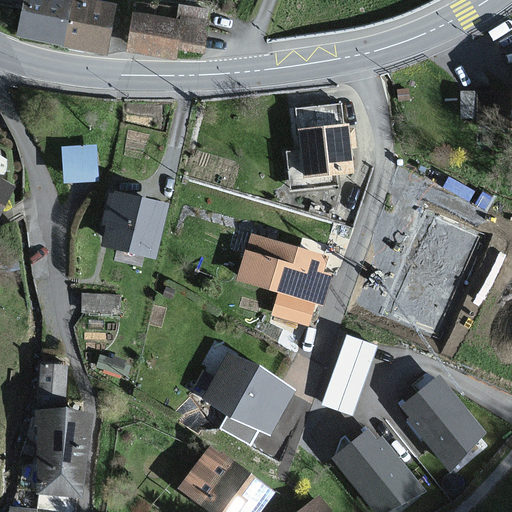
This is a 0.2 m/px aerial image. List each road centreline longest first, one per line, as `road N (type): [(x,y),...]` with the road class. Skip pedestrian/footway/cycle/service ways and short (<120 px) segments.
road 1 (tertiary): [(487,0),(384,48),(250,71),(113,75),(0,52)]
road 2 (residential): [(83,511),(92,414),(71,351),(49,208),(0,96)]
